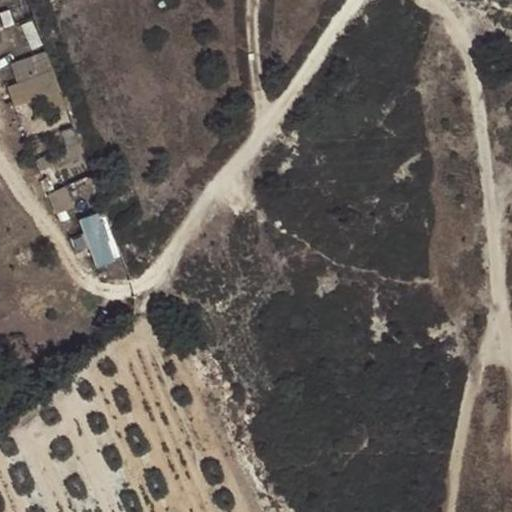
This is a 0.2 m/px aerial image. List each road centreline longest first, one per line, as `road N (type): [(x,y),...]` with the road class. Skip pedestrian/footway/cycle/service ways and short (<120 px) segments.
road 1 (track): [(0,410),(143,296),(252,128),(247,0)]
road 2 (track): [(511,380),(470,63),(452,20),(429,0)]
road 3 (track): [(505,313),(479,370),(452,511)]
road 4 (track): [(348,0),(252,128)]
